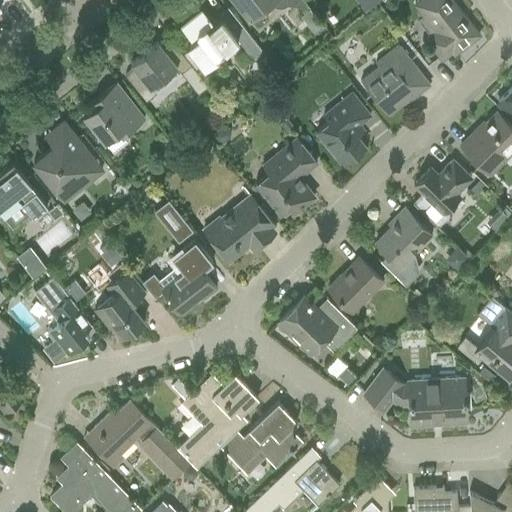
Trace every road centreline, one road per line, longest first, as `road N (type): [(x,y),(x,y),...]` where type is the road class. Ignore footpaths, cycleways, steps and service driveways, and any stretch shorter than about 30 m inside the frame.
road 1 (residential): [(231,338),(250,302),(511,39)]
road 2 (residential): [(511,434),(489,450),(400,454),(252,343),(231,338)]
road 3 (residential): [(231,338),(57,386),(16,501)]
road 4 (residential): [(172,0),(0,137)]
